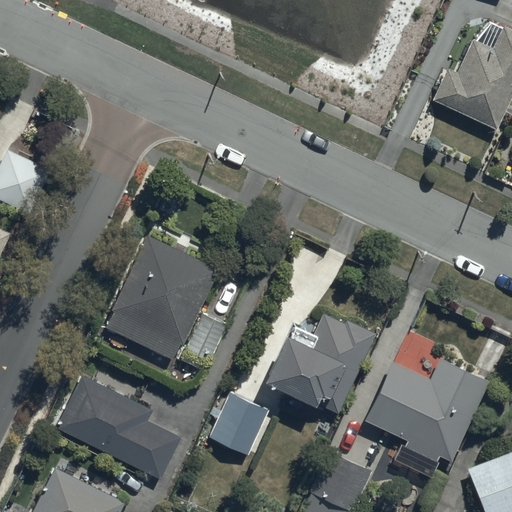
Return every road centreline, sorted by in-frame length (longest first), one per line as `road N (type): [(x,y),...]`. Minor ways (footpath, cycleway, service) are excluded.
road 1 (residential): [(511,257),(144,80)]
road 2 (residential): [(144,80),(0,387)]
road 3 (residential): [(144,80),(0,13)]
